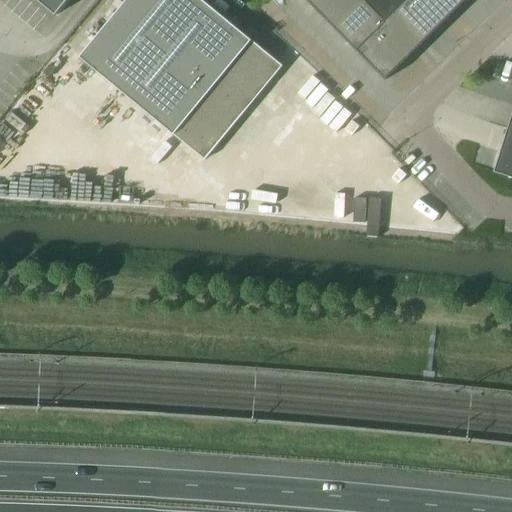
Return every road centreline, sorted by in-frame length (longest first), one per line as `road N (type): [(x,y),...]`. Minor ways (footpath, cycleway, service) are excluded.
road 1 (track): [(0,282),(511,325)]
road 2 (motorway): [(489,511),(192,483),(0,476)]
road 3 (unclassified): [(511,12),(406,116)]
road 4 (unclassified): [(406,116),(491,207),(511,209)]
